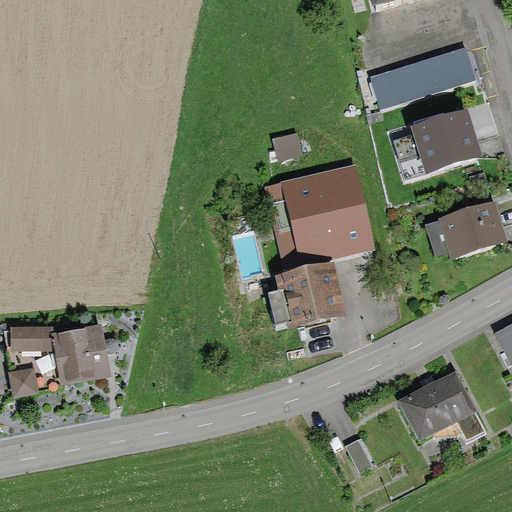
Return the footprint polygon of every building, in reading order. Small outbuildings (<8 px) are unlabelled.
[(443,0),(363,0),(368,21),(444,2),(443,0)] [(461,53),(366,83),(375,112),(470,82),(461,53)] [(463,114),(411,130),(425,175),(477,159),(463,114)] [(292,142),(271,146),(275,164),(296,160),(292,142)] [(357,169),(281,186),(300,268),(376,251),(357,169)] [(489,208),(432,227),(445,266),(502,246),(489,208)] [(336,267),(276,281),(289,334),(348,320),(336,267)] [(97,320),(52,327),(10,324),(9,344),(55,347),(60,375),(105,367),(97,320)] [(511,331),(490,343),(511,381),(511,331)] [(27,366),(7,370),(11,390),(31,386),(27,366)] [(451,381),(391,414),(410,449),(454,426),(465,445),(481,436),(451,381)] [(355,446),(343,452),(353,473),(365,467),(355,446)]
